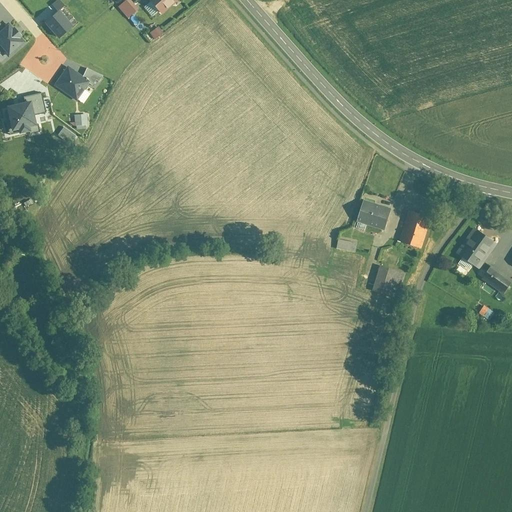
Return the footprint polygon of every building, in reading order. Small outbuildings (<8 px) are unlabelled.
[(131,18),(142,9),(134,0),(128,0),(121,6),(131,18)] [(154,0),(167,13),(181,0),(154,0)] [(66,10),(52,22),(65,39),(80,27),(66,10)] [(9,30),(0,19),(0,37),(1,36),(9,30)] [(9,30),(1,36),(15,54),(32,42),(17,23),(9,30)] [(161,26),(153,33),(159,39),(166,33),(161,26)] [(73,65),(59,85),(81,101),(95,82),(73,65)] [(40,103),(14,107),(18,130),(43,126),(40,103)] [(78,114),(78,129),(91,128),(90,114),(78,114)] [(360,202),(353,222),(381,232),(388,212),(360,202)] [(408,215),(400,243),(419,249),(427,220),(408,215)] [(474,231),(455,257),(476,272),(495,246),(474,231)] [(335,241),(334,250),(352,254),(353,250),(368,253),(369,247),(335,241)] [(487,268),(479,280),(502,294),(509,281),(487,268)] [(377,270),(371,294),(395,300),(401,275),(377,270)] [(484,307),(478,315),(490,323),(495,315),(484,307)]
